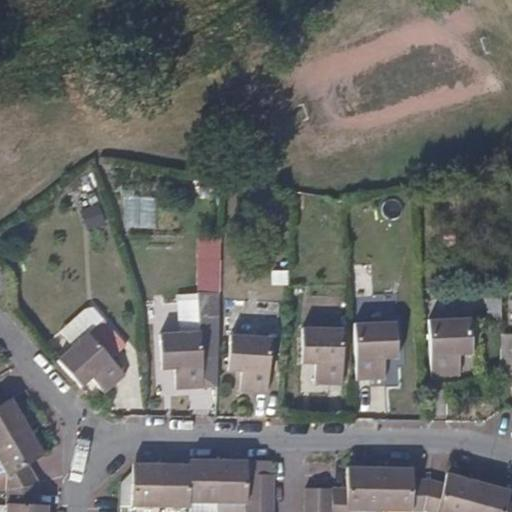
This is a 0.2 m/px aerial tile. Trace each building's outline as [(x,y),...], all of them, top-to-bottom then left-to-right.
[(213,17),(203,4),(176,23),(187,36),(213,17)] [(125,197),(124,227),(156,228),(157,198),(125,197)] [(100,203),(80,210),(89,234),(108,227),(100,203)] [(222,293),(224,241),(200,240),(198,292),(222,293)] [(470,357),(469,321),(426,321),(428,378),(458,378),(457,357),(470,357)] [(215,391),(217,343),(217,323),(198,322),(198,337),(157,337),(157,371),(170,371),(170,390),(215,391)] [(397,360),(396,323),(354,324),(356,380),(384,380),(383,366),(384,362),(386,360),(397,360)] [(338,368),(338,332),(297,332),(297,366),(308,367),(308,387),(338,388),(338,378),(340,372),(338,368)] [(124,377),(86,334),(54,359),(80,390),(90,381),(102,395),(124,377)] [(266,395),(266,338),(227,338),(228,374),(238,374),(237,394),(266,395)] [(0,441),(25,427),(10,400),(1,404),(0,402),(0,441)] [(27,465),(42,455),(25,427),(0,441),(0,466),(5,475),(0,477),(0,481),(5,491),(38,484),(27,465)] [(216,504),(216,461),(194,461),(187,466),(188,503),(216,504)] [(244,488),(244,476),(246,462),(216,461),(216,504),(244,504),(244,501),(244,488)] [(159,510),(159,466),(136,465),(129,472),(129,510),(159,510)] [(188,503),(187,466),(159,466),(159,510),(187,510),(188,503)] [(376,511),(377,469),(365,469),(350,469),(345,469),(345,490),(330,490),(330,503),(329,511),(376,511)] [(422,511),(425,481),(410,480),(411,470),(377,469),(376,511),(422,511)] [(272,488),(272,475),(267,475),(244,476),(244,488),(272,488)] [(467,511),(474,482),(446,475),(442,485),(425,481),(422,511),(467,511)] [(511,511),(511,503),(506,502),(508,492),(474,482),(467,511),(511,511)] [(46,511),(47,506),(38,505),(38,484),(5,491),(4,511),(46,511)] [(271,502),(272,488),(244,488),(244,501),(271,502)] [(330,503),(330,490),(303,490),(302,503),(330,503)] [(271,511),(271,502),(244,501),(244,504),(243,511),(271,511)] [(329,511),(330,503),(302,503),(302,511),(329,511)]
